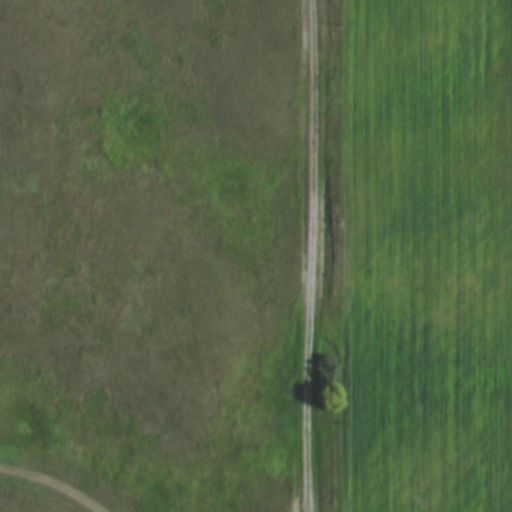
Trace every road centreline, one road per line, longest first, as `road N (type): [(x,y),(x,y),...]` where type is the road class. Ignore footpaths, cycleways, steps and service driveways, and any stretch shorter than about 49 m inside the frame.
road 1 (track): [(299,511),(312,262),(311,0)]
road 2 (track): [(119,511),(80,488),(0,465)]
